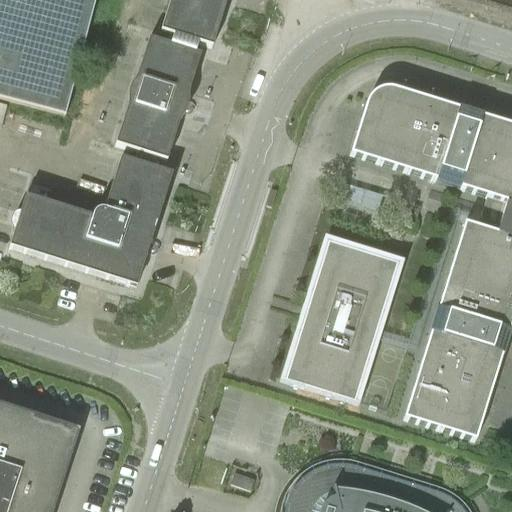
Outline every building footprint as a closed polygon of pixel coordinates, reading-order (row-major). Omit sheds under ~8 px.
[(0,0),(0,101),(64,119),(95,0),(0,0)] [(169,0),(160,34),(173,38),(197,45),(211,50),(226,0),(169,0)] [(148,41),(114,147),(166,163),(199,57),(193,55),(197,45),(173,38),(169,48),(148,41)] [(511,129),(480,120),(481,119),(457,111),(456,113),(393,93),(389,92),(386,92),(382,92),(378,93),(375,94),(372,96),(369,99),(367,101),(365,105),(364,108),(348,158),(485,200),(476,231),(462,226),(402,422),(473,445),(500,359),(502,359),(509,335),(508,335),(511,320),(511,129)] [(120,161),(104,213),(99,213),(95,215),(93,217),(92,221),(25,199),(8,251),(136,290),(171,177),(120,161)] [(407,207),(338,185),(334,200),(402,222),(407,207)] [(380,235),(382,227),(368,222),(365,231),(380,235)] [(401,243),(404,232),(393,228),(389,239),(401,243)] [(278,382),(278,384),(357,408),(357,407),(353,406),(372,343),(377,345),(377,344),(373,342),(376,331),(380,333),(381,331),(376,330),(396,268),(326,246),(306,308),(302,307),(301,308),(306,310),(303,320),(298,319),(298,320),(302,322),(283,384),(278,382)] [(0,511),(51,511),(77,433),(0,408),(0,511)] [(283,511),(461,511),(460,510),(455,504),(449,500),(442,497),(435,494),(356,469),(348,467),(341,466),(333,467),(326,468),(319,470),(312,473),(306,477),(300,481),(295,487),(291,492),(287,499),(285,506),(283,511)] [(249,494),(253,483),(233,476),(229,487),(249,494)]
